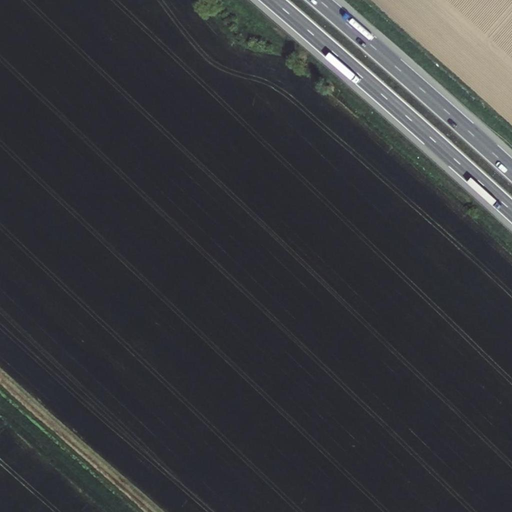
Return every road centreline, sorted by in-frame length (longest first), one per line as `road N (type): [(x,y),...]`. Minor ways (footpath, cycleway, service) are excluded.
road 1 (motorway): [(272,0),(511,211)]
road 2 (motorway): [(511,170),(319,0)]
